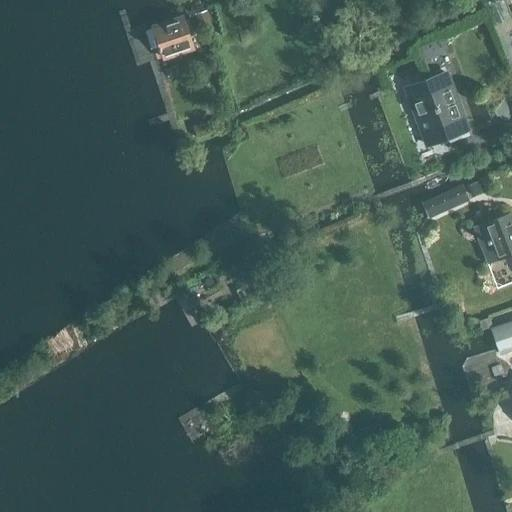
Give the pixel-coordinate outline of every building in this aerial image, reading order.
[(197,14),(203,30),(212,27),(206,11),(197,14)] [(194,48),(194,47),(183,17),(154,27),(165,58),(194,48)] [(448,73),(407,88),(418,117),(428,144),(468,129),(458,102),(448,73)] [(463,187),(424,204),(431,220),(470,202),(463,187)] [(511,212),(484,223),(499,259),(506,256),(510,266),(511,265),(511,212)] [(501,353),(511,349),(511,321),(492,328),(501,353)]
